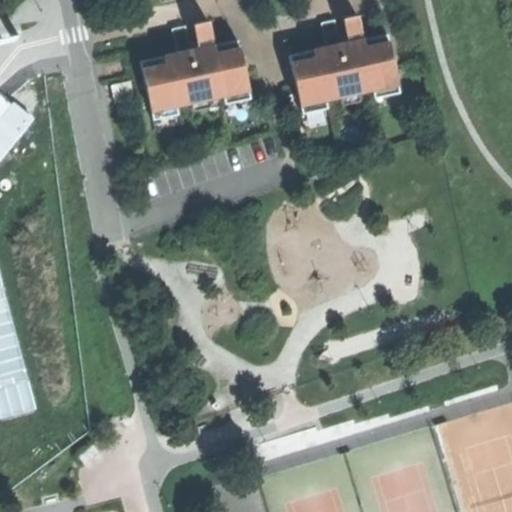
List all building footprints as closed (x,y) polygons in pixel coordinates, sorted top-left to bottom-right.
[(343,44),(340,45),(342,54),(364,49),(362,40),(357,15),(342,18),(348,43),(343,44)] [(194,50),(191,50),(193,60),(215,55),(212,45),(207,20),(192,24),(198,49),(194,50)] [(327,47),(315,50),(317,59),(342,54),(340,45),(334,20),(321,23),(327,47)] [(177,53),(165,56),(167,66),(193,60),(191,50),(185,25),(172,28),(177,53)] [(289,56),(302,114),(327,108),(325,100),(372,90),(374,99),(399,93),(387,35),(362,40),(364,49),(342,54),(317,59),(315,50),(289,56)] [(165,56),(139,62),(152,120),(178,114),(176,105),(222,95),(224,105),(250,99),(237,40),(212,45),(215,55),(193,60),(167,66),(165,56)] [(0,100),(0,128),(14,112),(0,100)]
